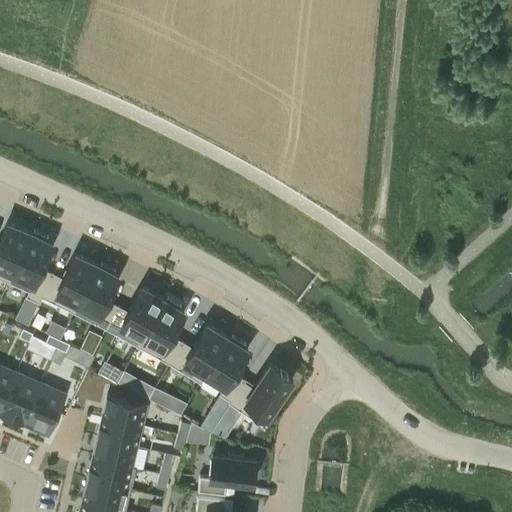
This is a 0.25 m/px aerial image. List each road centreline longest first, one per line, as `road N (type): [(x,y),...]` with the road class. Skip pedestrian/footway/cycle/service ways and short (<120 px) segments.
road 1 (residential): [(346,369),(247,291),(0,169)]
road 2 (unclassified): [(374,254),(400,0)]
road 3 (residential): [(511,462),(428,440),(346,369)]
road 4 (residential): [(346,369),(299,432),(290,511)]
